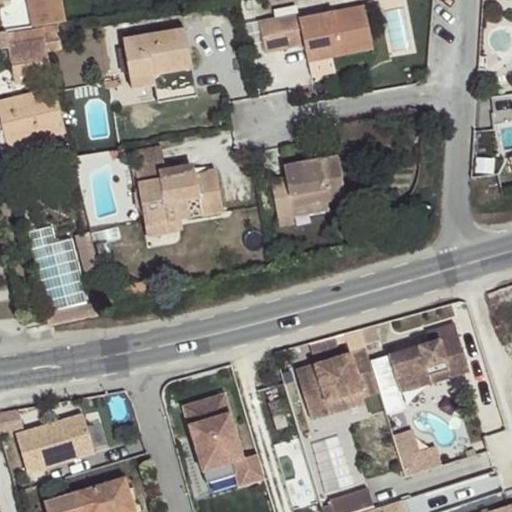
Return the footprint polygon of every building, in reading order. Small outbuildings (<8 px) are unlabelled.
[(28,0),(35,27),(67,20),(62,0),(28,0)] [(298,14),(258,22),(264,52),(304,44),(308,61),(338,55),(374,48),(365,7),(299,20),(298,14)] [(123,39),(132,87),(152,84),(156,103),(198,95),(185,28),(123,39)] [(43,35),(42,30),(17,34),(19,43),(44,38),(43,35)] [(59,31),(43,35),(44,38),(48,52),(63,49),(59,31)] [(44,38),(19,43),(8,45),(15,83),(48,78),(48,75),(53,74),(48,52),(44,38)] [(338,55),(308,61),(310,71),(340,65),(338,55)] [(67,133),(56,88),(0,101),(0,118),(7,147),(40,139),(67,133)] [(40,139),(7,147),(9,155),(42,147),(40,139)] [(134,165),(163,160),(160,143),(131,148),(134,165)] [(284,165),(285,177),(287,185),(272,187),(280,228),(295,225),(294,218),(292,210),(329,203),(346,200),(338,156),(284,165)] [(224,213),(216,169),(166,178),(163,160),(134,165),(145,227),(178,221),(224,213)] [(287,185),(285,177),(271,180),(272,187),(287,185)] [(330,212),(329,203),(292,210),(294,218),(330,212)] [(145,227),(147,237),(180,231),(178,221),(145,227)] [(109,301),(105,285),(92,288),(96,304),(98,316),(111,310),(109,301)] [(511,290),(490,297),(504,339),(511,336),(511,290)] [(47,320),(52,325),(98,316),(96,304),(46,315),(47,320)] [(432,343),(460,334),(457,322),(429,331),(432,343)] [(391,355),(403,392),(472,371),(460,334),(432,343),(391,355)] [(381,391),(369,349),(299,369),(312,411),(331,406),(329,400),(363,390),(365,396),(365,395),(381,391)] [(331,406),(312,411),(313,417),(367,401),(365,395),(365,396),(363,390),(329,400),(331,406)] [(227,396),(186,409),(210,484),(238,475),(242,488),(268,480),(245,407),(231,411),(227,396)] [(16,435),(27,474),(95,455),(84,416),(16,435)] [(407,475),(444,464),(438,444),(421,449),(415,428),(395,434),(407,475)] [(133,511),(125,481),(76,494),(78,500),(72,501),(74,511),(133,511)] [(332,505),(334,511),(361,511),(373,508),(368,490),(331,501),(332,506),(332,505)] [(78,500),(76,494),(43,503),(45,511),(74,511),(72,501),(78,500)] [(373,508),(361,511),(406,511),(403,500),(373,508)]
